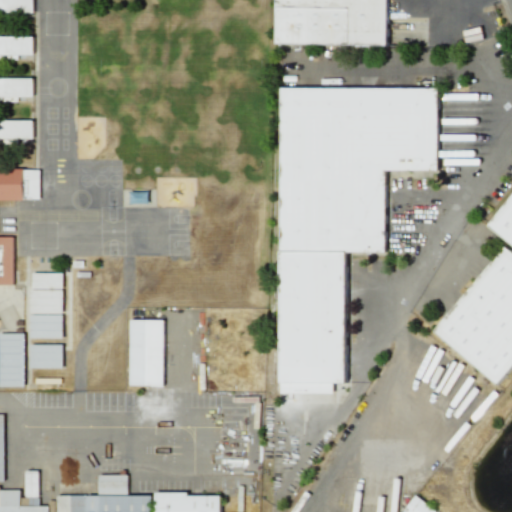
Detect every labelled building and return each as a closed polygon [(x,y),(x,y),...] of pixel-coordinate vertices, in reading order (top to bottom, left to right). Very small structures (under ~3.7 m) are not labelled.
[(32,0),(0,0),(0,14),(33,15),(32,0)] [(279,0),(278,44),(390,46),(390,0),(279,0)] [(33,36),(0,36),(0,54),(33,55),(33,36)] [(33,78),(0,78),(0,101),(18,101),(18,97),(33,97),(33,78)] [(336,384),(336,395),(283,395),(285,90),(442,90),(442,173),(389,173),(389,253),(349,252),(348,384),(336,384)] [(33,121),(0,120),(0,142),(33,143),(33,121)] [(39,169),(0,168),(0,200),(39,200),(39,169)] [(511,199),(491,226),(511,242),(511,199)] [(0,285),(13,285),(13,237),(0,237),(0,285)] [(437,334),(502,387),(511,374),(511,252),(506,248),(437,334)] [(62,273),(31,273),(32,289),(63,289),(62,273)] [(62,290),(30,290),(30,314),(62,313),(62,290)] [(62,338),(62,315),(29,315),(29,338),(62,338)] [(130,386),(163,386),(164,320),(130,320),(130,386)] [(24,333),(0,333),(0,386),(24,386),(24,333)] [(62,368),(62,345),(29,344),(29,368),(62,368)] [(140,406),(166,406),(166,393),(140,393),(140,406)] [(38,471),(23,471),(23,489),(0,489),(0,511),(48,511),(48,506),(38,506),(38,471)] [(127,475),(98,475),(98,494),(127,494),(127,475)] [(220,511),(220,493),(155,495),(154,511),(220,511)] [(85,511),(86,496),(56,495),(55,511),(85,511)] [(151,511),(152,496),(87,495),(86,511),(151,511)] [(403,510),(404,511),(435,511),(416,495),(403,510)]
